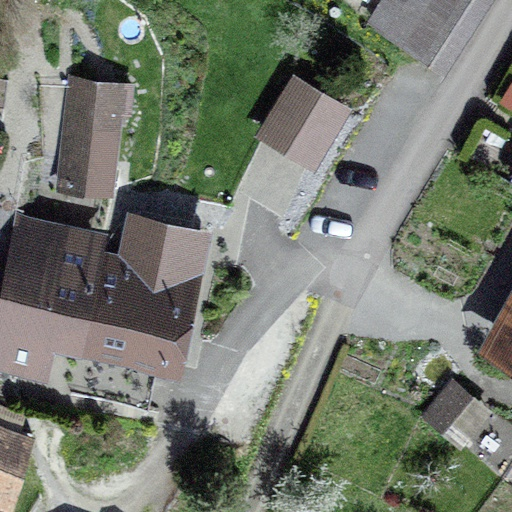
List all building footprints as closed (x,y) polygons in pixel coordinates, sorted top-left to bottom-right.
[(384,0),(371,20),(431,59),(468,0),(384,0)] [(293,79),(263,130),(313,160),(344,110),(293,79)] [(71,83),(60,183),(109,189),(120,88),(71,83)] [(511,327),(503,343),(511,348),(511,132),(490,171),(511,182),(511,327)] [(0,364),(42,373),(51,332),(170,357),(196,233),(136,220),(127,261),(99,255),(101,249),(16,231),(0,304),(0,364)] [(453,382),(426,416),(459,443),(487,410),(453,382)] [(0,427),(0,503),(7,506),(29,437),(0,427)]
